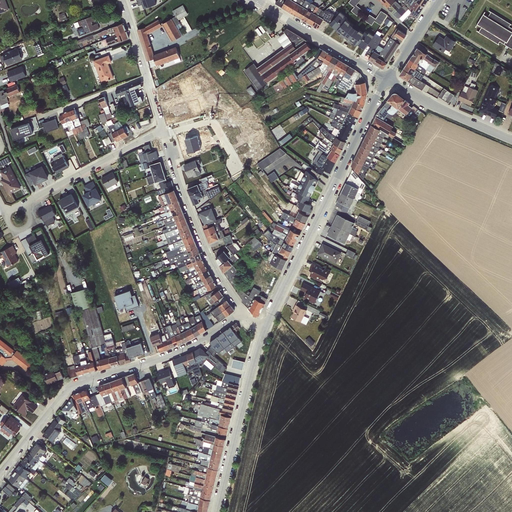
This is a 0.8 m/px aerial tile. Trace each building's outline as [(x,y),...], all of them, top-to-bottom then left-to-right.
[(0,0),(0,13),(8,11),(4,0),(0,0)] [(156,4),(154,0),(141,0),(137,1),(139,6),(142,4),(144,8),(156,4)] [(286,10),(291,0),(278,0),(275,3),(286,10)] [(291,0),(286,10),(291,13),(298,0),(291,0)] [(303,0),(298,0),(291,13),(296,16),(305,1),(303,0)] [(305,1),(296,16),(302,19),(311,3),(305,0),(305,1)] [(349,0),(348,2),(354,7),(351,11),(357,16),(362,10),(356,5),(359,0),(349,0)] [(378,0),(387,9),(395,0),(378,0)] [(395,0),(387,9),(393,14),(406,1),(405,0),(395,0)] [(405,0),(406,1),(411,6),(414,8),(410,13),(417,17),(425,6),(414,0),(405,0)] [(406,1),(393,14),(397,18),(399,18),(402,21),(410,13),(414,8),(411,6),(406,1)] [(311,3),(302,19),(307,23),(316,6),(311,3)] [(316,6),(307,23),(312,26),(322,10),(325,7),(322,4),(318,7),(316,6)] [(176,16),(162,24),(166,30),(165,31),(167,33),(168,34),(172,41),(183,35),(179,29),(182,27),(180,23),(178,20),(188,15),(183,5),(172,11),(176,16)] [(318,29),(323,20),(330,24),(331,23),(336,16),(326,10),(324,11),(322,10),(312,26),(318,29)] [(484,11),(475,27),(476,27),(477,25),(481,27),(479,31),(477,30),(476,31),(499,45),(499,44),(498,44),(500,42),(506,45),(505,47),(507,49),(508,47),(511,49),(511,28),(509,26),(510,24),(511,25),(511,24),(489,10),(488,11),(490,12),(488,17),(484,14),(485,12),(484,11)] [(380,25),(387,15),(381,11),(375,19),(369,14),(365,21),(372,25),(374,21),(380,25)] [(64,12),(59,15),(61,21),(67,19),(64,12)] [(345,15),(340,12),(336,16),(331,23),(335,27),(335,26),(337,27),(345,18),(344,16),(345,15)] [(83,27),(77,29),(80,36),(99,28),(98,24),(93,25),(91,21),(98,19),(96,14),(78,21),(80,26),(82,25),(83,27)] [(345,18),(337,27),(338,29),(338,30),(341,33),(340,34),(344,38),(344,37),(348,40),(347,41),(351,43),(353,42),(357,44),(358,42),(359,43),(366,32),(364,31),(363,33),(359,31),(349,24),(350,23),(346,20),(347,19),(345,18)] [(387,18),(383,23),(389,27),(392,22),(387,18)] [(153,55),(154,55),(147,34),(162,26),(158,20),(145,27),(138,29),(139,34),(147,61),(154,59),(153,55)] [(112,37),(126,31),(123,23),(94,35),(93,34),(77,41),(78,44),(99,36),(100,36),(108,33),(109,34),(111,33),(112,37)] [(267,23),(264,26),(270,33),(273,31),(267,23)] [(291,43),(284,48),(263,63),(262,62),(259,65),(260,66),(257,68),(254,63),(244,70),(258,89),(296,62),(298,65),(305,60),(302,56),(304,55),(303,53),(311,48),(307,42),(308,42),(308,41),(287,28),(283,31),(284,33),(291,43)] [(396,28),(390,38),(400,44),(406,35),(396,28)] [(126,31),(112,37),(101,41),(103,46),(108,44),(108,45),(129,38),(126,31)] [(366,32),(359,43),(361,44),(361,45),(366,48),(367,45),(373,36),(368,32),(368,33),(366,32)] [(284,33),(277,38),(284,48),(291,43),(284,33)] [(373,36),(367,45),(371,47),(364,57),(368,60),(378,45),(383,39),(375,34),(373,36)] [(439,37),(433,45),(444,52),(447,54),(449,51),(450,52),(456,43),(447,36),(444,40),(439,37)] [(383,48),(374,63),(381,68),(384,68),(400,44),(390,38),(383,48)] [(53,40),(43,44),(45,50),(55,46),(53,40)] [(39,44),(34,45),(38,55),(43,53),(39,44)] [(378,45),(368,60),(374,63),(383,48),(378,45)] [(166,50),(154,55),(153,55),(154,59),(157,66),(180,57),(176,47),(168,50),(167,50),(166,50)] [(1,56),(3,62),(6,61),(6,62),(7,66),(22,60),(22,59),(21,58),(23,57),(20,50),(19,50),(18,48),(3,54),(3,55),(1,56)] [(317,58),(323,50),(319,48),(316,54),(313,55),(317,58)] [(417,48),(410,59),(425,68),(431,72),(434,67),(436,68),(439,63),(417,48)] [(323,50),(317,58),(297,76),(293,71),(272,86),(276,92),(298,79),(321,65),(328,53),(323,50)] [(321,65),(298,79),(300,82),(304,80),(306,82),(321,73),(323,74),(334,56),(328,53),(321,65)] [(109,55),(94,61),(102,82),(113,78),(108,63),(111,62),(109,55)] [(334,56),(323,74),(325,75),(316,91),(320,92),(325,84),(339,60),(334,56)] [(410,59),(407,64),(422,74),(425,68),(410,59)] [(339,60),(325,84),(329,86),(332,81),(334,82),(345,63),(339,60)] [(495,62),(491,71),(500,76),(503,69),(507,71),(508,69),(495,62)] [(345,63),(334,82),(336,83),(334,85),(337,87),(350,66),(345,63)] [(407,64),(403,69),(420,80),(424,75),(422,74),(407,64)] [(350,66),(337,87),(343,91),(345,88),(350,91),(352,87),(360,73),(355,69),(350,66)] [(22,67),(7,72),(11,81),(26,76),(22,67)] [(420,80),(403,69),(400,74),(400,76),(422,90),(425,84),(420,80)] [(349,92),(345,97),(355,100),(365,105),(368,93),(366,82),(360,73),(352,87),(354,86),(355,93),(353,93),(349,92)] [(141,80),(128,85),(130,91),(143,86),(141,80)] [(462,91),(458,100),(471,106),(478,90),(474,89),(476,85),(471,83),(470,87),(469,86),(468,87),(465,85),(462,91)] [(0,100),(1,105),(8,102),(6,97),(8,95),(9,95),(9,96),(20,92),(16,84),(6,88),(8,91),(4,93),(3,90),(0,91),(0,100)] [(425,84),(422,90),(426,92),(430,87),(425,84)] [(130,91),(128,85),(128,86),(116,90),(118,96),(125,93),(129,106),(135,104),(133,101),(131,92),(130,91)] [(488,114),(491,115),(496,117),(498,110),(499,109),(494,108),(494,107),(497,100),(495,99),(499,90),(490,85),(480,110),(488,114)] [(251,86),(246,89),(253,99),(257,96),(251,86)] [(443,89),(438,97),(448,103),(454,95),(450,92),(447,90),(447,92),(443,89)] [(393,94),(388,100),(376,114),(376,115),(380,118),(383,120),(389,113),(390,113),(391,114),(392,114),(394,114),(395,113),(398,109),(405,100),(404,99),(397,93),(396,93),(395,93),(394,93),(393,93),(393,94)] [(355,100),(345,97),(335,95),(334,99),(341,100),(340,103),(348,105),(351,106),(361,111),(365,105),(355,100)] [(112,118),(119,115),(118,112),(113,114),(113,115),(112,115),(104,96),(99,98),(108,119),(112,117),(112,118)] [(405,100),(398,109),(406,115),(412,107),(408,105),(409,103),(405,100)] [(499,109),(498,110),(503,112),(507,104),(502,102),(499,109)] [(351,106),(348,105),(347,107),(334,103),(332,106),(334,107),(338,108),(348,112),(358,117),(361,111),(351,106)] [(306,107),(299,112),(302,115),(309,111),(306,107)] [(74,108),(68,110),(78,134),(80,139),(90,136),(86,127),(86,126),(82,128),(80,122),(74,108)] [(338,108),(335,114),(342,116),(345,118),(356,123),(358,117),(348,112),(338,108)] [(78,134),(68,110),(63,112),(63,114),(59,116),(64,128),(68,127),(70,131),(72,130),(74,135),(78,134)] [(121,124),(125,122),(121,114),(119,115),(112,118),(111,119),(122,139),(128,136),(127,133),(129,132),(129,130),(127,126),(125,126),(123,127),(121,124)] [(342,116),(335,114),(333,119),(353,129),(356,123),(345,118),(342,116)] [(376,115),(371,125),(386,133),(393,138),(396,133),(391,130),(393,126),(383,120),(380,118),(376,115)] [(56,119),(43,123),(46,133),(59,128),(56,119)] [(87,119),(80,122),(82,128),(86,126),(86,127),(90,125),(87,119)] [(122,139),(111,119),(106,122),(111,132),(108,134),(113,142),(116,140),(116,141),(122,139)] [(353,129),(333,119),(331,125),(333,126),(332,127),(334,128),(339,130),(336,137),(346,142),(353,129)] [(15,139),(33,133),(30,126),(29,123),(24,124),(11,129),(15,139)] [(371,125),(369,130),(384,138),(386,133),(371,125)] [(336,137),(331,134),(329,133),(322,127),(319,130),(321,132),(326,137),(343,149),(346,142),(336,137)] [(334,128),(331,134),(336,137),(339,130),(334,128)] [(369,130),(366,135),(381,143),(383,144),(386,139),(384,138),(369,130)] [(326,137),(321,132),(319,136),(323,139),(322,141),(340,154),(343,149),(326,137)] [(279,140),(278,141),(281,145),(292,137),(290,133),(280,141),(279,140)] [(366,135),(364,140),(378,148),(381,143),(366,135)] [(108,137),(102,140),(105,146),(112,142),(108,137)] [(298,137),(291,142),(293,145),(300,140),(298,137)] [(340,154),(322,141),(320,140),(315,147),(320,150),(336,162),(340,154)] [(364,140),(361,145),(376,153),(378,148),(364,140)] [(144,146),(145,151),(138,153),(141,164),(145,162),(142,153),(151,151),(149,144),(144,146)] [(361,145),(359,149),(374,157),(376,153),(361,145)] [(280,148),(257,164),(262,170),(286,153),(280,148)] [(359,149),(356,156),(371,163),(374,157),(359,149)] [(145,162),(152,160),(158,158),(156,151),(153,152),(152,150),(151,151),(142,153),(145,162)] [(336,162),(320,150),(313,161),(317,164),(325,169),(331,173),(336,162)] [(54,160),(50,161),(56,173),(63,169),(63,170),(69,167),(61,153),(53,158),(54,160)] [(0,161),(0,160),(2,166),(11,162),(8,156),(0,160),(0,161)] [(356,156),(354,160),(367,168),(367,167),(369,168),(371,163),(356,156)] [(199,159),(184,165),(189,177),(193,175),(194,177),(202,174),(200,170),(200,171),(197,165),(201,163),(199,159)] [(152,160),(145,162),(141,164),(140,164),(142,169),(144,169),(151,167),(153,175),(164,172),(161,161),(153,164),(152,160)] [(367,168),(354,160),(351,165),(353,168),(363,179),(365,175),(364,174),(367,168)] [(321,174),(313,169),(303,163),(302,166),(306,170),(318,180),(321,174)] [(317,164),(313,169),(321,174),(325,169),(317,164)] [(41,166),(26,174),(31,184),(35,182),(36,184),(48,178),(41,166)] [(15,182),(16,182),(9,167),(2,171),(5,179),(4,179),(4,181),(3,181),(5,186),(4,186),(8,193),(10,192),(16,189),(16,188),(18,187),(15,182)] [(318,180),(306,170),(305,174),(301,171),(296,181),(300,183),(299,186),(291,182),(289,187),(299,192),(310,197),(318,180)] [(342,192),(341,193),(357,200),(358,199),(359,199),(361,199),(361,197),(361,196),(360,195),(365,185),(352,170),(346,184),(344,187),(343,188),(343,189),(342,192)] [(274,171),(267,176),(272,182),(278,178),(274,171)] [(113,172),(101,178),(107,189),(118,183),(113,172)] [(164,172),(153,175),(147,177),(149,184),(159,181),(161,189),(164,188),(172,185),(171,181),(167,182),(164,172)] [(205,189),(206,189),(209,187),(207,181),(209,180),(207,176),(200,179),(202,182),(192,186),(191,186),(188,187),(188,188),(187,189),(190,195),(205,189)] [(87,192),(82,195),(88,207),(102,199),(93,181),(83,186),(87,192)] [(172,185),(164,188),(166,192),(166,193),(158,196),(160,200),(159,201),(159,202),(161,202),(162,205),(161,206),(161,207),(178,200),(174,190),(172,185)] [(206,189),(205,189),(208,195),(210,200),(221,192),(219,187),(207,191),(206,189)] [(205,189),(190,195),(194,205),(200,202),(199,199),(204,197),(203,197),(208,195),(205,189)] [(310,197),(299,192),(298,195),(296,194),(294,197),(301,200),(309,204),(311,201),(308,200),(310,197)] [(71,193),(59,200),(66,213),(78,207),(71,193)] [(357,200),(341,193),(335,205),(348,211),(351,213),(357,200)] [(178,200),(161,207),(159,208),(161,214),(181,206),(178,200)] [(309,204),(301,200),(300,203),(298,202),(296,206),(299,207),(311,213),(312,210),(309,208),(311,205),(309,204)] [(50,204),(38,211),(46,225),(47,226),(55,222),(55,221),(53,216),(56,215),(50,204)] [(181,206),(161,214),(160,214),(160,217),(163,217),(164,220),(183,212),(181,206)] [(288,214),(290,215),(292,211),(284,206),(280,209),(282,211),(284,212),(288,214)] [(296,210),(293,217),(306,223),(307,220),(311,213),(299,207),(297,211),(296,210)] [(110,208),(106,210),(108,214),(103,216),(105,220),(114,215),(110,208)] [(202,226),(216,220),(212,208),(200,213),(198,214),(199,219),(203,217),(205,224),(202,226)] [(183,212),(164,220),(166,226),(185,218),(183,212)] [(264,212),(263,213),(271,223),(273,222),(264,212)] [(288,214),(284,212),(281,217),(293,224),(303,229),(306,223),(293,217),(290,215),(288,214)] [(337,214),(332,225),(353,235),(355,236),(358,231),(356,230),(357,229),(353,227),(355,223),(337,214)] [(357,220),(368,226),(371,221),(359,216),(357,220)] [(89,218),(85,220),(91,230),(94,227),(89,218)] [(185,218),(166,226),(167,228),(162,230),(163,233),(188,224),(185,218)] [(216,220),(202,226),(206,237),(220,231),(218,224),(222,223),(220,218),(216,220)] [(368,226),(357,220),(355,224),(366,229),(366,230),(370,232),(372,227),(368,226)] [(300,234),(291,229),(278,222),(277,224),(273,222),(271,224),(275,228),(297,240),(300,234)] [(188,224),(163,233),(160,234),(163,240),(166,239),(170,237),(190,229),(188,224)] [(293,224),(291,229),(300,234),(303,229),(293,224)] [(353,235),(332,225),(327,235),(335,239),(335,240),(339,242),(340,241),(345,244),(347,239),(350,241),(353,235)] [(297,240),(275,228),(273,230),(274,230),(272,234),(294,245),(297,240)] [(190,229),(170,237),(172,243),(192,235),(190,229)] [(220,231),(206,237),(209,243),(214,241),(215,242),(219,241),(218,239),(223,238),(225,246),(234,243),(230,234),(224,237),(222,230),(220,231)] [(294,245),(272,234),(271,234),(268,230),(263,233),(268,239),(277,243),(279,244),(292,251),(294,245)] [(256,235),(255,236),(257,239),(263,234),(261,231),(260,231),(256,235)] [(31,245),(30,246),(37,260),(49,254),(42,239),(38,241),(35,234),(26,239),(28,238),(31,245)] [(170,245),(169,245),(171,250),(172,250),(195,241),(192,235),(172,243),(170,244),(170,245)] [(257,239),(255,236),(249,242),(255,250),(262,244),(257,239)] [(174,253),(168,256),(169,258),(197,247),(195,241),(172,250),(174,253)] [(234,243),(225,246),(230,251),(227,254),(224,250),(216,258),(220,266),(233,255),(235,253),(240,248),(235,242),(234,243)] [(323,243),(317,254),(336,263),(342,253),(323,243)] [(275,248),(272,252),(287,260),(292,251),(279,244),(277,248),(275,248)] [(13,245),(0,252),(0,254),(2,258),(3,257),(8,267),(18,261),(15,254),(17,253),(13,245)] [(197,247),(169,258),(171,264),(176,262),(199,253),(197,247)] [(348,249),(346,254),(353,258),(355,253),(348,249)] [(287,260),(272,252),(269,259),(270,260),(269,262),(280,267),(281,268),(282,268),(283,268),(284,267),(286,261),(287,261),(287,260)] [(199,253),(176,262),(177,266),(176,266),(176,268),(178,267),(178,268),(202,258),(199,253)] [(233,255),(220,266),(224,273),(233,265),(237,261),(238,260),(233,255)] [(202,258),(178,268),(181,272),(185,270),(187,273),(205,264),(202,258)] [(320,278),(323,279),(327,278),(330,270),(325,268),(324,270),(322,269),(323,267),(316,263),(316,264),(313,263),(309,271),(310,271),(312,271),(310,276),(319,281),(320,278)] [(205,264),(187,273),(186,274),(189,278),(190,279),(208,269),(205,264)] [(233,265),(224,273),(242,300),(241,301),(256,316),(257,316),(259,315),(267,299),(259,294),(261,291),(254,287),(251,292),(247,291),(245,293),(240,288),(235,281),(242,277),(233,265)] [(190,279),(189,278),(185,280),(187,284),(192,281),(194,284),(196,283),(211,275),(208,269),(190,279)] [(211,275),(196,283),(197,286),(196,286),(197,289),(214,281),(211,275)] [(19,277),(9,283),(11,288),(21,282),(19,277)] [(214,281),(197,289),(201,295),(217,286),(214,281)] [(304,283),(300,290),(306,293),(304,298),(314,303),(320,291),(304,283)] [(88,287),(70,292),(75,310),(93,305),(88,287)] [(218,288),(205,296),(208,299),(206,301),(210,305),(223,295),(218,288)] [(130,290),(115,295),(119,308),(125,306),(127,310),(139,306),(135,295),(132,296),(130,290)] [(339,295),(335,293),(332,291),(330,297),(337,300),(339,295)] [(217,307),(227,300),(224,296),(214,303),(217,307)] [(217,307),(212,311),(215,315),(215,316),(230,305),(227,300),(217,307)] [(295,309),(291,317),(301,322),(307,310),(296,304),(294,308),(295,309)] [(230,305),(215,316),(219,322),(234,310),(230,305)] [(95,306),(81,310),(82,313),(92,348),(97,346),(101,345),(106,344),(104,335),(95,306)] [(200,315),(194,317),(201,334),(206,330),(200,315)] [(210,318),(207,315),(206,315),(203,317),(208,329),(213,325),(209,319),(210,318)] [(195,337),(188,318),(187,317),(184,318),(183,316),(181,316),(184,324),(190,340),(195,337)] [(194,316),(188,318),(195,337),(201,334),(194,317),(194,316)] [(190,340),(184,324),(181,325),(179,319),(176,320),(176,324),(184,343),(190,340)] [(236,322),(231,326),(235,332),(240,328),(236,322)] [(133,323),(121,327),(123,331),(135,328),(133,323)] [(176,324),(171,326),(178,345),(184,343),(176,324)] [(171,325),(167,326),(175,346),(178,345),(171,326),(171,325)] [(175,346),(167,326),(164,327),(164,326),(162,327),(165,335),(171,348),(175,346)] [(228,329),(223,332),(234,347),(242,341),(235,332),(231,326),(229,328),(228,329)] [(162,336),(160,330),(158,331),(159,332),(163,342),(157,344),(157,345),(160,352),(171,348),(165,335),(162,336)] [(163,342),(159,332),(151,336),(154,346),(157,345),(157,344),(163,342)] [(218,336),(216,337),(224,348),(227,352),(234,347),(223,332),(219,335),(220,335),(218,336)] [(111,333),(104,335),(106,344),(112,366),(120,364),(115,350),(111,333)] [(218,353),(224,348),(216,337),(210,342),(212,345),(211,346),(217,352),(218,353)] [(309,337),(305,341),(311,346),(315,343),(309,337)] [(0,338),(0,363),(2,365),(7,360),(12,360),(27,371),(33,362),(17,350),(14,353),(13,352),(14,350),(0,338)] [(123,347),(115,350),(120,364),(131,361),(127,347),(125,342),(121,343),(123,347)] [(132,346),(127,347),(131,361),(135,360),(134,356),(144,353),(141,343),(132,346)] [(97,346),(92,348),(99,370),(112,366),(106,344),(101,345),(103,351),(105,350),(106,358),(101,359),(97,346)] [(211,346),(208,349),(212,353),(211,353),(214,356),(217,352),(211,346)] [(200,348),(193,352),(199,368),(207,359),(222,373),(223,372),(226,368),(225,368),(226,367),(223,365),(224,364),(214,356),(211,353),(212,353),(208,349),(205,352),(200,348)] [(89,356),(86,357),(91,372),(96,370),(91,351),(88,352),(89,356)] [(193,352),(172,360),(178,375),(179,376),(193,370),(195,376),(201,374),(199,368),(193,352)] [(81,354),(79,355),(84,374),(91,372),(86,357),(85,353),(84,353),(81,354)] [(84,374),(79,355),(73,356),(78,376),(84,374)] [(40,358),(35,361),(39,368),(44,365),(40,358)] [(233,359),(231,367),(243,370),(245,362),(233,359)] [(178,375),(172,360),(169,361),(175,377),(178,375)] [(54,370),(44,374),(48,384),(64,377),(60,368),(59,368),(57,364),(52,366),(54,370)] [(74,365),(67,368),(70,378),(77,376),(74,365)] [(162,371),(157,373),(161,383),(167,381),(170,388),(175,386),(169,369),(162,372),(162,371)] [(134,373),(128,375),(132,385),(137,394),(142,392),(139,383),(134,373)] [(225,373),(223,381),(239,385),(241,377),(225,373)] [(128,375),(116,379),(124,397),(125,399),(131,396),(126,387),(132,385),(128,375)] [(149,378),(144,380),(150,394),(154,403),(157,402),(155,398),(157,397),(149,378)] [(116,379),(110,381),(118,399),(124,397),(116,379)] [(144,380),(139,383),(142,392),(144,395),(146,394),(146,395),(150,394),(144,380)] [(218,380),(216,385),(238,390),(239,385),(223,381),(218,380)] [(110,381),(104,384),(112,402),(113,403),(115,402),(116,405),(119,403),(118,399),(110,381)] [(167,381),(161,383),(163,390),(170,388),(167,381)] [(112,402),(104,384),(99,386),(101,392),(96,395),(100,406),(112,402)] [(238,390),(216,385),(213,384),(212,389),(214,390),(236,395),(238,390)] [(87,389),(80,391),(88,409),(98,405),(99,407),(95,409),(99,417),(104,414),(100,406),(96,395),(90,397),(87,389)] [(236,395),(214,390),(213,395),(235,401),(236,395)] [(72,397),(78,410),(79,413),(82,412),(82,413),(86,411),(88,409),(80,391),(71,395),(72,397)] [(22,394),(13,406),(25,416),(27,414),(26,410),(27,409),(32,413),(38,406),(22,394)] [(161,394),(156,396),(157,397),(157,398),(157,399),(157,400),(158,400),(161,408),(166,406),(161,394)] [(211,401),(234,406),(235,401),(211,395),(210,400),(211,401)] [(78,410),(72,397),(61,410),(71,418),(78,410)] [(205,402),(205,404),(232,412),(234,406),(211,401),(211,403),(205,402)] [(232,412),(205,404),(201,404),(198,414),(203,416),(230,423),(232,412)] [(2,405),(0,407),(0,408),(6,414),(9,410),(2,405)] [(58,415),(55,420),(62,425),(66,421),(58,415)] [(6,417),(0,423),(0,424),(2,426),(0,429),(9,437),(11,434),(14,436),(20,428),(17,426),(20,423),(11,416),(8,419),(6,417)] [(203,416),(202,421),(228,428),(230,423),(203,416)] [(62,425),(55,420),(43,434),(53,441),(61,432),(58,430),(62,425)] [(195,420),(194,425),(202,427),(203,424),(208,425),(207,427),(211,428),(211,430),(227,434),(228,428),(202,421),(195,420)] [(201,437),(201,440),(224,446),(226,439),(205,434),(204,437),(201,437)] [(97,435),(91,438),(93,443),(99,440),(97,435)] [(224,446),(201,440),(197,439),(196,444),(204,447),(209,448),(223,452),(224,446)] [(37,443),(30,452),(39,459),(43,455),(44,455),(47,452),(46,451),(37,443)] [(209,448),(208,454),(221,458),(223,452),(209,448)] [(30,452),(22,461),(35,471),(40,465),(42,467),(45,464),(39,459),(30,452)] [(221,458),(208,454),(203,453),(199,452),(198,458),(202,459),(220,463),(221,458)] [(202,459),(200,465),(218,470),(220,463),(202,459)] [(22,461),(16,470),(26,478),(28,476),(29,474),(29,475),(31,472),(34,475),(37,472),(35,471),(22,461)] [(168,463),(167,469),(171,470),(179,472),(179,470),(180,470),(181,466),(168,463)] [(218,470),(200,465),(194,463),(193,467),(198,468),(198,470),(217,475),(218,470)] [(217,475),(198,470),(193,469),(191,475),(215,482),(217,475)] [(26,478),(16,470),(11,476),(9,479),(19,487),(20,487),(22,489),(29,480),(26,478)] [(215,482),(191,475),(189,481),(190,481),(214,488),(215,482)] [(190,485),(189,488),(212,494),(214,488),(190,481),(189,484),(190,485)] [(6,486),(2,490),(9,496),(15,489),(9,483),(6,486)] [(68,483),(65,486),(70,490),(73,492),(75,489),(68,483)] [(212,494),(189,488),(185,487),(183,493),(190,494),(211,500),(212,494)] [(25,492),(22,496),(25,498),(28,501),(31,498),(25,492)] [(190,494),(188,501),(209,507),(211,500),(190,494)] [(25,498),(22,496),(14,505),(17,508),(25,498)] [(188,501),(186,509),(197,511),(207,511),(209,507),(188,501)]
